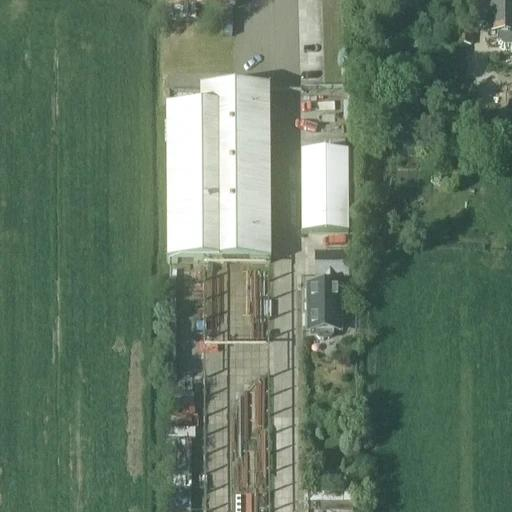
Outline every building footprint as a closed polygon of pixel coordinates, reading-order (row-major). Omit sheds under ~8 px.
[(196,21),(196,8),(206,8),(206,0),(166,0),(167,8),(167,21),(196,21)] [(206,0),(206,8),(211,8),(212,9),(235,9),(234,0),(206,0)] [(511,0),(488,0),(488,35),(500,35),(500,45),(511,45),(511,0)] [(459,22),(459,46),(471,46),(472,22),(459,22)] [(440,48),(441,88),(462,88),(461,48),(440,48)] [(168,265),(270,264),(269,90),(201,90),(201,109),(167,110),(168,265)] [(348,155),(302,155),(302,234),(348,234),(348,155)] [(308,328),(308,331),(317,331),(317,336),(320,339),(329,339),(332,336),(332,331),(340,331),(340,285),(336,285),(336,277),(347,277),(347,254),(316,254),(316,277),(325,277),(325,285),(308,285),(308,315),(306,315),(306,328),(308,328)]
